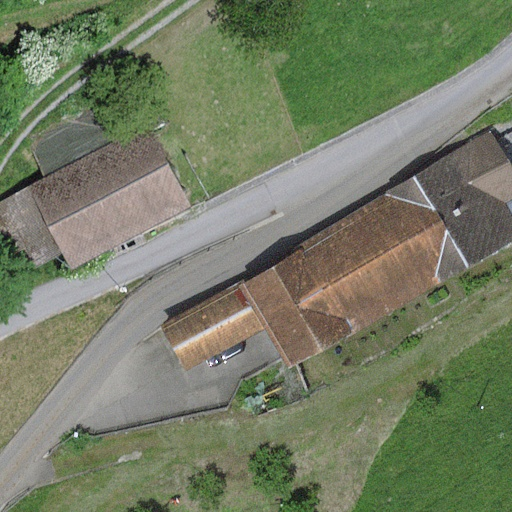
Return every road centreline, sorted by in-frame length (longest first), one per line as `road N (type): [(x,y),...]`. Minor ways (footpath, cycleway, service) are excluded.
road 1 (unclassified): [(0,481),(145,310),(340,202),(412,133)]
road 2 (residential): [(412,133),(0,320)]
road 3 (track): [(2,478),(318,417)]
road 4 (track): [(0,163),(37,106),(182,0)]
road 5 (track): [(185,443),(85,511)]
road 6 (unclassified): [(412,133),(511,66)]
